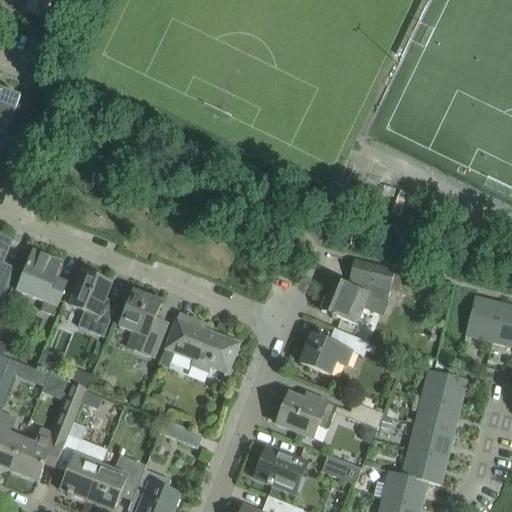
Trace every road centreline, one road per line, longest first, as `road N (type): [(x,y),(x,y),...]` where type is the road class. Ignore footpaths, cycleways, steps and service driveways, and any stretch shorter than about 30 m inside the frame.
road 1 (residential): [(0,218),(284,331)]
road 2 (residential): [(213,511),(284,331)]
road 3 (residential): [(447,511),(477,475),(501,396)]
